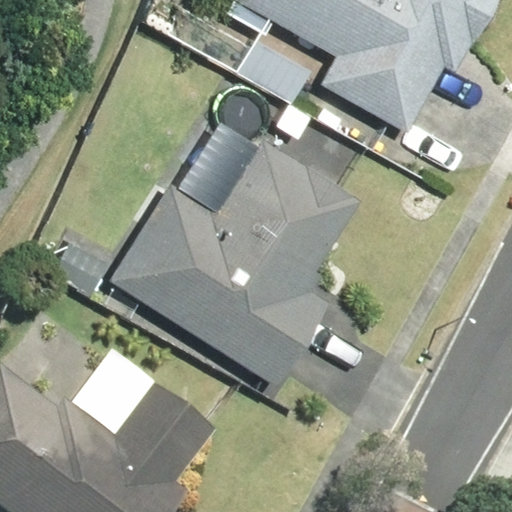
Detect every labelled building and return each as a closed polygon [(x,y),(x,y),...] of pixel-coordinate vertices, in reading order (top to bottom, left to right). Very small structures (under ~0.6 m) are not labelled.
[(234,0),(319,46),(303,75),(390,121),(424,58),(440,67),(474,0),(234,0)] [(299,70),(234,31),(213,66),(277,106),(299,70)] [(141,196),(93,276),(256,374),(306,291),(287,280),(339,195),(206,114),(152,204),(141,196)] [(92,263),(44,238),(29,267),(77,292),(92,263)] [(157,511),(147,505),(197,435),(89,358),(48,415),(0,380),(0,511),(157,511)]
